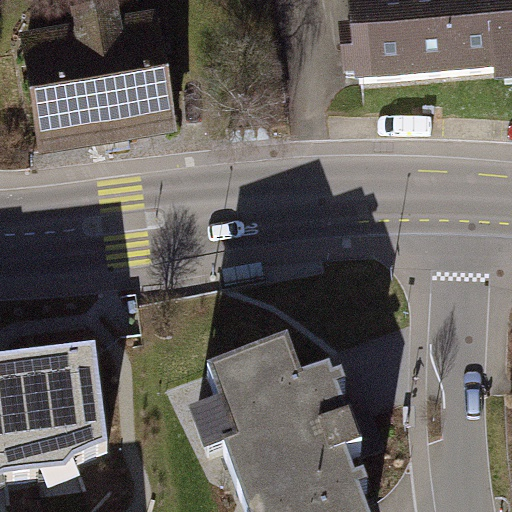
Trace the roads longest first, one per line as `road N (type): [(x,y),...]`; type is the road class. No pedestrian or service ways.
road 1 (secondary): [(461,200),(345,201),(0,229)]
road 2 (residential): [(461,200),(455,511)]
